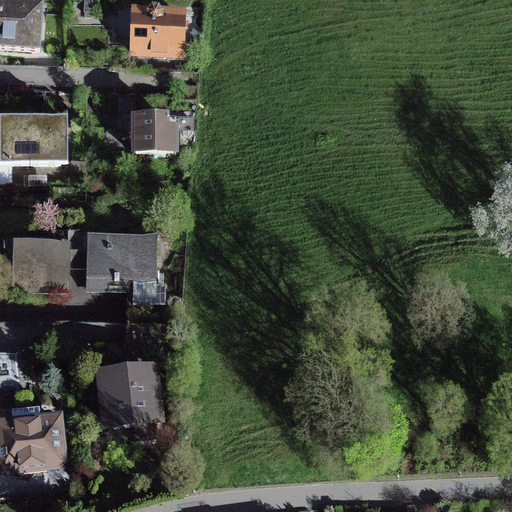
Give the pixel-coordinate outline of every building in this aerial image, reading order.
[(0,50),(40,53),(40,46),(43,8),(0,5),(0,50)] [(114,49),(130,50),(131,9),(115,9),(114,49)] [(133,54),(181,55),(182,17),(162,17),(159,13),(155,12),(151,13),(148,16),(135,16),(133,54)] [(175,120),(175,130),(167,130),(167,120),(143,120),(143,131),(134,131),(134,154),(176,154),(176,131),(192,131),(192,120),(175,120)] [(0,166),(67,167),(67,124),(67,123),(42,123),(42,124),(0,124),(0,166)] [(85,184),(85,165),(72,165),(72,184),(85,184)] [(69,246),(15,245),(13,292),(68,294),(69,264),(88,265),(87,288),(132,289),(156,290),(156,288),(158,241),(89,239),(88,252),(69,252),(69,246)] [(165,289),(156,288),(156,290),(132,289),(131,324),(164,325),(165,289)] [(171,326),(127,325),(124,350),(170,356),(171,326)] [(118,379),(104,381),(108,426),(133,423),(135,450),(156,448),(154,421),(156,421),(152,376),(138,377),(137,370),(133,367),(121,368),(117,372),(118,379)] [(14,425),(0,426),(0,470),(1,470),(2,471),(63,465),(58,420),(41,422),(39,409),(13,412),(14,425)]
